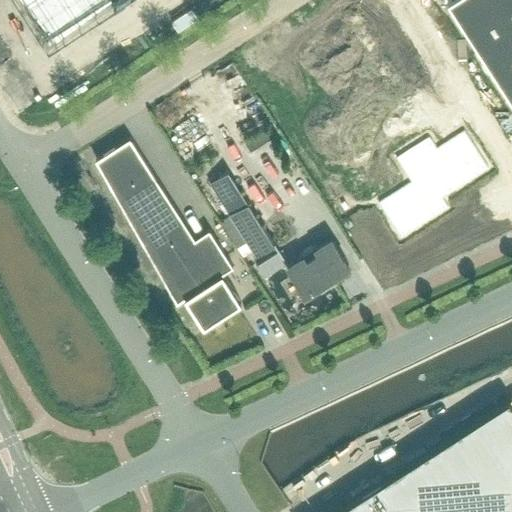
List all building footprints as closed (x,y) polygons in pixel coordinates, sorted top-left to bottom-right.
[(23,0),(55,38),(106,0),(112,0),(114,2),(117,0),(23,0)] [(346,0),(343,0),(260,53),(348,189),(396,158),(410,180),(378,201),(400,237),(448,206),(442,197),(488,167),(463,129),(436,147),(429,137),(433,135),(346,0)] [(511,0),(448,0),(511,98),(511,0)] [(184,295),(203,324),(240,300),(221,270),(232,263),(209,227),(194,236),(129,135),(95,157),(176,300),(184,295)] [(274,242),(247,200),(229,212),(255,254),(274,242)] [(287,264),(304,291),(318,282),(320,285),(336,276),(333,272),(348,263),(331,236),(316,245),(314,242),(299,251),(301,255),(287,264)] [(511,511),(511,401),(508,396),(328,511),(511,511)]
